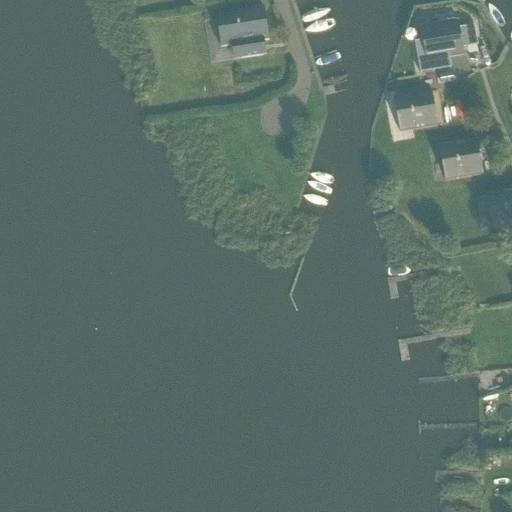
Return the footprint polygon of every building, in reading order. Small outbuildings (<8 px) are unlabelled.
[(260,42),(269,41),(264,7),(217,13),(221,47),(240,45),(242,59),(262,56),(260,42)] [(420,27),(426,63),(464,56),(458,21),(420,27)] [(394,97),(400,133),(438,127),(431,91),(394,97)] [(439,146),(445,182),(483,175),(477,140),(439,146)] [(511,190),(487,194),(493,230),(511,226),(511,190)]
